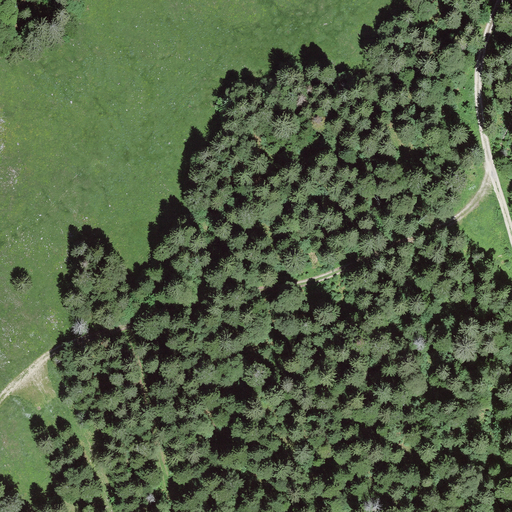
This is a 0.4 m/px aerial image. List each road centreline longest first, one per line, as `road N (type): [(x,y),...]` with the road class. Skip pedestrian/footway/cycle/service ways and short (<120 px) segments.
road 1 (track): [(491,171),(471,205),(430,235),(322,277),(179,304),(65,346),(0,402)]
road 2 (track): [(502,0),(480,91),(488,162),(511,234)]
